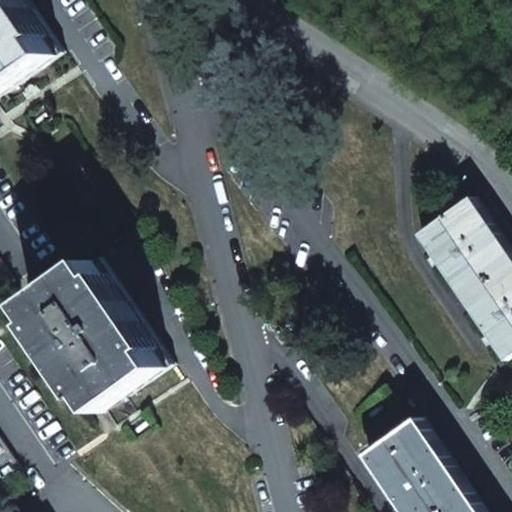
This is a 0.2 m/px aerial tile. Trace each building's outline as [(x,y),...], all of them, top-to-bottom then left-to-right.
[(74,46),(41,0),(0,0),(0,92),(3,97),(74,46)] [(511,356),(511,355),(511,238),(480,193),(426,232),(511,356)] [(182,358),(106,248),(35,300),(47,317),(41,321),(93,395),(98,391),(110,409),(182,358)] [(0,288),(16,277),(0,253),(0,288)] [(306,307),(330,289),(316,270),(292,288),(306,307)] [(497,511),(429,417),(373,458),(410,511),(497,511)] [(26,472),(0,434),(0,482),(4,488),(26,472)]
